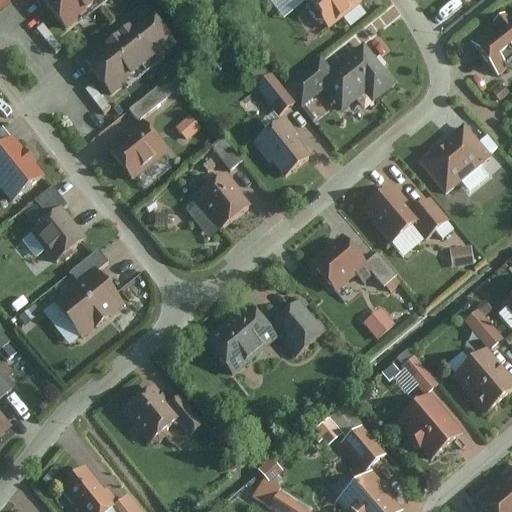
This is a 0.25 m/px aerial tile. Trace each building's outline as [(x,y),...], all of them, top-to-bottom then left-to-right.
[(0,0),(0,9),(11,0),(0,0)] [(41,0),(66,31),(105,0),(41,0)] [(295,0),(274,0),(269,4),(277,14),(295,0)] [(359,11),(350,0),(309,0),(302,6),(325,37),(359,11)] [(511,12),(473,42),(500,77),(511,67),(511,12)] [(149,13),(84,63),(111,97),(175,48),(149,13)] [(397,89),(365,50),(335,77),(322,87),(330,97),(343,115),(364,98),(372,109),(397,89)] [(335,77),(319,57),(279,89),(294,108),(302,119),(330,97),(322,87),(335,77)] [(279,89),(271,80),(255,93),(278,121),(294,108),(279,89)] [(188,142),(203,130),(191,115),(176,128),(188,142)] [(312,161),(280,123),(253,146),(285,184),(312,161)] [(108,154),(132,185),(168,157),(145,126),(108,154)] [(464,126),(418,165),(447,199),(492,160),(464,126)] [(231,170),(242,161),(225,140),(214,149),(231,170)] [(14,142),(0,152),(0,192),(11,206),(44,181),(14,142)] [(251,211),(225,178),(191,203),(217,237),(251,211)] [(393,188),(363,215),(390,247),(421,221),(415,212),(393,188)] [(449,225),(432,201),(415,212),(421,221),(432,236),(449,225)] [(86,241),(61,211),(33,234),(57,264),(86,241)] [(342,240),(311,265),(335,295),(367,271),(342,240)] [(472,246),(450,251),(454,269),(476,264),(472,246)] [(95,273),(52,304),(82,344),(124,312),(95,273)] [(299,306),(270,330),(295,360),(324,337),(299,306)] [(376,339),(395,327),(383,308),(363,321),(376,339)] [(247,310),(205,344),(234,380),(276,345),(247,310)] [(499,338),(475,314),(464,324),(487,349),(499,338)] [(511,395),(511,382),(487,353),(453,381),(485,419),(511,395)] [(413,361),(397,374),(418,401),(434,389),(413,361)] [(3,362),(0,363),(0,397),(12,388),(6,379),(12,374),(3,362)] [(153,388),(121,415),(149,448),(181,421),(172,410),(153,388)] [(463,438),(429,399),(395,429),(429,468),(463,438)] [(201,427),(181,403),(172,410),(181,421),(192,435),(201,427)] [(0,438),(11,429),(0,415),(0,438)] [(383,459),(363,434),(343,450),(364,476),(383,459)] [(113,511),(118,509),(86,471),(57,495),(70,511),(113,511)] [(511,475),(500,485),(511,499),(511,475)] [(400,511),(369,476),(337,504),(343,511),(400,511)] [(511,511),(511,499),(500,485),(476,504),(482,511),(511,511)] [(299,511),(277,497),(268,511),(299,511)] [(135,511),(127,502),(114,511),(135,511)]
